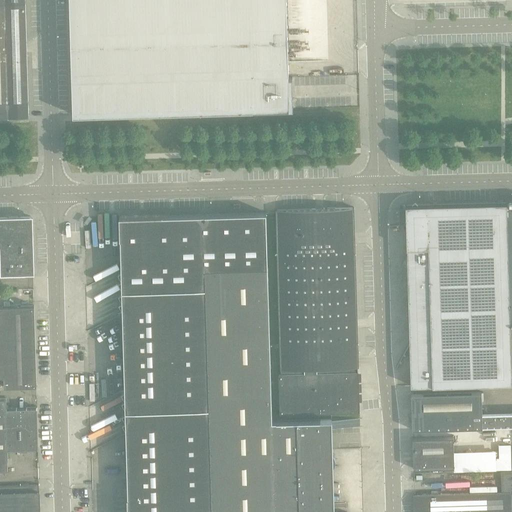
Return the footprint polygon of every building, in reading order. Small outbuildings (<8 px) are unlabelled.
[(0,0),(0,117),(29,116),(27,49),(26,3),(25,0),(0,0)] [(69,0),(73,116),(290,109),(289,77),(288,63),(286,0),(69,0)] [(511,203),(406,206),(411,386),(511,382),(511,371),(511,323),(511,203)] [(354,208),(288,210),(276,210),(281,374),(359,372),(354,208)] [(127,489),(127,511),(212,511),(205,268),(268,267),(266,213),(170,216),(170,215),(119,216),(120,247),(121,247),(121,272),(118,274),(122,281),(118,282),(122,289),(122,293),(119,295),(122,302),(119,304),(123,311),(125,392),(122,393),(125,401),(122,402),(126,410),(126,414),(122,415),(126,422),(123,424),(126,431),(128,489),(127,489)] [(6,218),(0,218),(0,246),(0,247),(1,275),(34,274),(34,273),(35,273),(33,215),(6,216),(6,218)] [(268,267),(205,268),(212,511),(334,511),(332,420),(272,421),(268,267)] [(4,388),(37,387),(34,306),(2,307),(4,388)] [(359,372),(281,374),(281,375),(279,375),(280,415),(360,412),(359,372)] [(511,412),(482,413),(482,400),(485,400),(485,393),(482,393),(411,395),(412,430),(511,427),(511,412)] [(6,398),(0,398),(0,469),(8,470),(8,449),(39,448),(37,407),(7,408),(6,398)] [(453,437),(413,438),(414,469),(466,467),(466,458),(454,458),(453,437)] [(481,470),(511,469),(510,445),(500,445),(501,461),(481,462),(481,470)] [(414,496),(414,511),(511,511),(511,471),(501,471),(502,493),(422,496),(422,494),(417,494),(417,496),(414,496)] [(39,485),(0,486),(0,511),(40,511),(40,492),(39,492),(39,485)]
